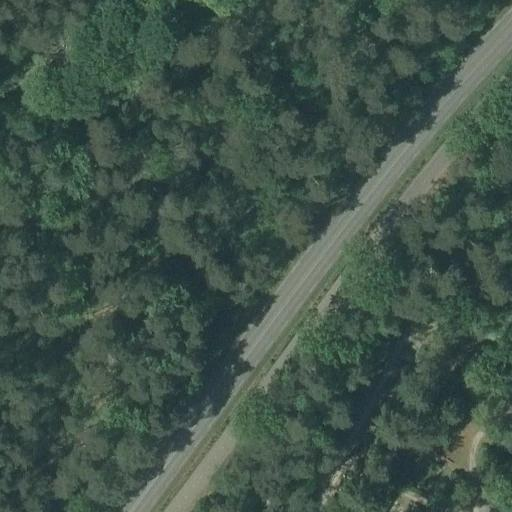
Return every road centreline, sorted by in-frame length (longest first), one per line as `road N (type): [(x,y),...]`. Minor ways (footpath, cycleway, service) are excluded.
road 1 (primary): [(124,511),(442,103),(511,29)]
road 2 (unclassified): [(171,511),(313,319),(511,74)]
road 3 (unknown): [(191,0),(0,104)]
